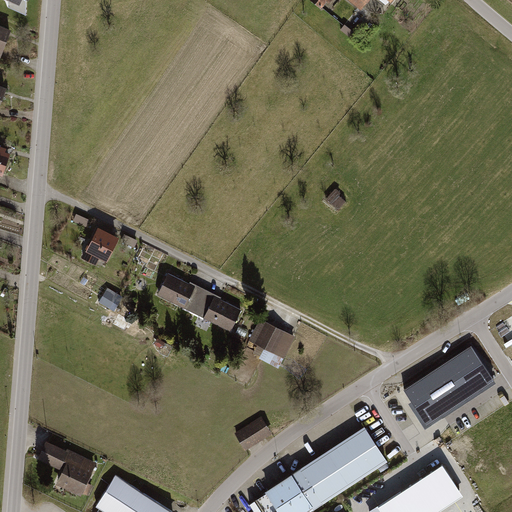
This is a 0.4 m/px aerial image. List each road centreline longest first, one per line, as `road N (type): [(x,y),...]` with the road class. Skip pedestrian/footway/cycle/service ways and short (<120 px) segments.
road 1 (residential): [(404,360),(39,191)]
road 2 (tertiary): [(39,191),(14,511)]
road 3 (residential): [(206,511),(270,449),(404,360)]
road 4 (tertiary): [(54,0),(39,191)]
road 5 (residential): [(404,360),(511,292)]
